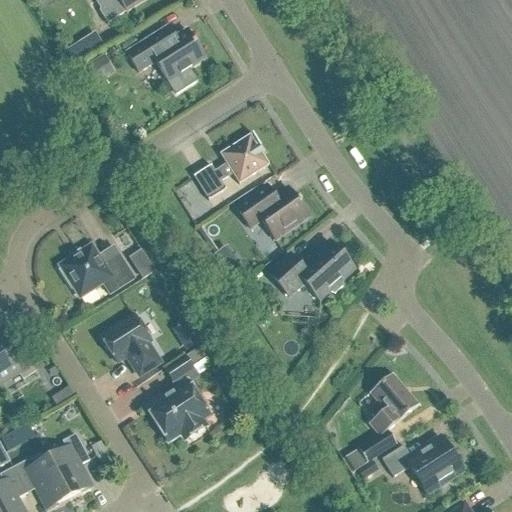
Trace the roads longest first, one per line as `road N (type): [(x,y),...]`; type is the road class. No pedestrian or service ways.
road 1 (residential): [(511,445),(463,373),(391,294),(409,256),(352,189),(275,71)]
road 2 (residential): [(12,281),(18,244),(31,225),(275,71)]
road 3 (residential): [(150,495),(12,281)]
